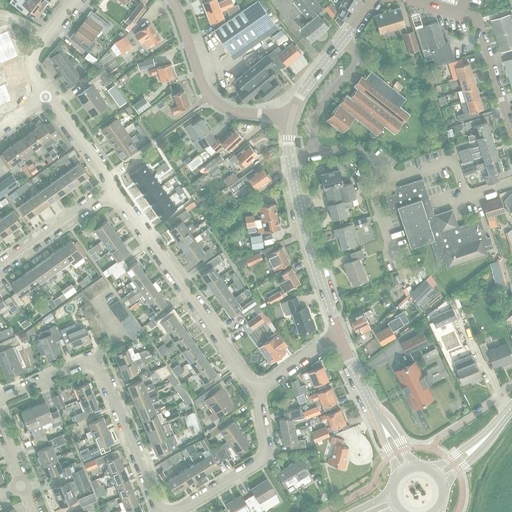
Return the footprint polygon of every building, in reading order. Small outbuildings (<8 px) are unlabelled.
[(24,14),(28,10),(37,17),(45,7),(35,0),(25,0),(25,1),(24,0),(10,0),(9,2),(24,14)] [(206,12),(232,2),(231,0),(225,0),(218,3),(216,0),(207,0),(207,1),(202,3),(206,12)] [(241,12),(230,19),(214,31),(230,55),(275,24),(258,0),(250,6),(241,12)] [(308,15),(311,18),(317,14),(323,9),(315,0),(295,0),(294,1),(306,16),(308,15)] [(353,12),(360,0),(343,0),(338,8),(341,10),(337,17),(345,22),(352,11),(353,12)] [(232,2),(206,12),(210,23),(223,18),(221,12),(226,10),(230,19),(241,12),(238,6),(238,5),(234,7),(232,2)] [(135,22),(145,9),(139,4),(128,17),(135,22)] [(374,16),(379,30),(380,34),(406,26),(400,8),(374,16)] [(511,19),(511,8),(511,9),(511,13),(492,20),(497,36),(511,30),(511,19)] [(88,16),(81,25),(95,36),(100,29),(104,33),(110,26),(91,10),(87,15),(88,16)] [(328,26),(317,14),(311,18),(300,28),(311,40),(328,26)] [(432,58),(434,65),(453,59),(448,42),(444,43),(437,22),(415,29),(425,61),(432,58)] [(151,46),(160,39),(149,24),(140,30),(134,35),(139,42),(142,41),(147,48),(151,46)] [(95,36),(81,25),(74,34),(73,33),(69,38),(89,53),(94,46),(90,42),(95,36)] [(511,30),(497,36),(502,51),(511,48),(511,30)] [(0,49),(13,44),(7,31),(0,33),(0,49)] [(413,31),(403,34),(409,53),(419,50),(413,31)] [(122,54),(132,47),(125,36),(114,43),(122,54)] [(274,73),(285,64),(286,66),(301,54),(292,42),(278,54),(274,50),(267,56),(266,54),(235,80),(242,88),(237,92),(245,100),(257,89),(265,98),(281,85),(273,76),(275,75),(274,73)] [(18,57),(13,44),(0,49),(0,63),(0,64),(18,57)] [(69,84),(79,76),(61,51),(50,58),(69,84)] [(456,79),(460,78),(473,74),(469,62),(463,64),(462,58),(448,63),(454,80),(456,79)] [(139,70),(154,66),(152,60),(137,64),(139,70)] [(161,81),(174,77),(170,63),(150,69),(151,75),(158,73),(161,81)] [(438,75),(450,71),(448,65),(436,68),(438,75)] [(90,84),(99,77),(103,83),(110,78),(106,72),(102,66),(86,78),(90,84)] [(377,135),(384,126),(395,134),(410,114),(400,106),(406,98),(371,70),(365,78),(361,75),(353,86),(357,88),(350,97),(347,94),(326,120),(342,133),(354,117),(377,135)] [(460,78),(463,89),(476,85),(473,74),(460,78)] [(0,106),(12,101),(4,84),(0,85),(0,106)] [(461,102),(480,97),(476,85),(463,89),(467,100),(461,102)] [(91,117),(106,106),(92,86),(77,96),(91,117)] [(181,109),(189,106),(184,91),(173,94),(178,106),(171,108),(173,115),(182,111),(181,109)] [(445,95),(438,97),(441,105),(448,103),(445,95)] [(150,105),(144,96),(132,105),(138,114),(150,105)] [(461,102),(464,113),(458,115),(459,121),(479,115),(478,110),(483,108),(480,97),(461,102)] [(209,131),(210,131),(201,118),(193,124),(191,122),(184,127),(188,133),(194,141),(193,142),(199,151),(215,139),(209,131)] [(469,140),(477,138),(491,134),(487,121),(482,123),(480,118),(465,122),(467,128),(473,126),(475,133),(468,135),(469,140)] [(101,130),(108,140),(123,128),(116,119),(101,130)] [(43,123),(33,131),(42,144),(52,136),(54,140),(60,136),(50,122),(45,126),(43,123)] [(108,140),(115,149),(130,138),(123,128),(108,140)] [(229,151),(243,138),(238,133),(238,131),(237,130),(235,129),(234,128),(215,145),(218,148),(223,144),(229,151)] [(33,131),(22,138),(31,151),(42,144),(33,131)] [(460,156),(495,146),(491,134),(477,138),(479,146),(471,148),(470,147),(459,151),(460,156)] [(25,155),(31,151),(22,138),(12,146),(25,163),(29,160),(25,155)] [(130,138),(115,149),(121,158),(137,147),(130,138)] [(65,141),(61,144),(66,150),(69,148),(65,141)] [(246,166),(258,154),(257,152),(257,151),(255,149),(254,149),(249,144),(236,156),(235,154),(229,160),(233,163),(236,161),(242,167),(245,165),(246,166)] [(21,166),(25,163),(12,146),(2,153),(11,166),(17,161),(21,166)] [(485,162),(499,158),(495,146),(460,156),(462,162),(474,158),(474,157),(482,155),(485,162)] [(204,165),(208,170),(217,165),(224,160),(220,154),(204,165)] [(499,158),(485,162),(476,165),(477,170),(486,167),(488,174),(485,175),(487,184),(499,180),(497,172),(503,170),(499,158)] [(69,170),(78,183),(89,175),(79,162),(69,170)] [(137,186),(152,175),(144,164),(129,175),(137,186)] [(220,170),(217,165),(208,170),(212,176),(220,170)] [(248,179),(251,182),(248,185),(252,190),(255,188),(256,189),(270,178),(269,177),(269,175),(268,173),(266,173),(262,166),(246,177),(244,174),(235,181),(228,186),(233,193),(246,183),(245,181),(248,179)] [(59,177),(68,190),(78,183),(69,170),(59,177)] [(324,189),(326,189),(328,197),(354,190),(352,183),(343,185),(339,170),(320,174),(324,189)] [(234,172),(223,180),(227,186),(238,178),(234,172)] [(14,187),(19,184),(12,174),(7,177),(14,187)] [(145,197),(160,186),(152,175),(137,186),(145,197)] [(14,187),(7,177),(2,181),(9,191),(14,187)] [(49,184),(58,197),(68,190),(59,177),(49,184)] [(9,191),(2,181),(0,182),(0,188),(4,194),(9,191)] [(395,193),(385,196),(390,212),(398,210),(410,245),(410,246),(410,248),(431,241),(438,264),(445,262),(447,268),(488,254),(486,250),(493,247),(490,236),(487,237),(481,219),(458,227),(453,212),(436,218),(432,207),(429,198),(424,183),(409,188),(408,186),(404,188),(403,185),(393,188),(395,193)] [(58,197),(49,184),(39,191),(48,205),(58,197)] [(168,197),(160,186),(145,197),(153,208),(168,197)] [(354,190),(328,197),(330,204),(328,204),(331,219),(346,215),(344,208),(354,206),(352,199),(356,198),(354,190)] [(29,199),(38,212),(48,205),(39,191),(29,199)] [(511,192),(503,201),(508,212),(511,209),(511,192)] [(241,204),(250,198),(246,194),(238,199),(241,204)] [(176,208),(168,197),(153,208),(161,220),(176,209),(176,208)] [(500,198),(494,200),(498,213),(504,211),(500,198)] [(38,212),(29,199),(18,206),(28,219),(38,212)] [(493,215),(494,214),(498,213),(494,200),(489,202),(493,215)] [(193,201),(185,207),(187,211),(196,205),(193,201)] [(497,223),(494,214),(493,215),(489,202),(483,203),(490,226),(497,223)] [(261,219),(276,216),(274,203),(254,207),(255,212),(259,211),(261,219)] [(176,240),(194,227),(191,223),(186,227),(182,221),(190,215),(186,210),(170,221),(173,226),(169,230),(176,240)] [(2,218),(11,231),(22,224),(12,211),(2,218)] [(276,216),(261,219),(262,227),(258,228),(258,233),(279,229),(276,216)] [(11,231),(2,218),(0,219),(0,236),(1,238),(11,231)] [(102,240),(114,231),(107,220),(102,223),(99,218),(84,229),(87,234),(94,229),(102,240)] [(354,221),(356,228),(368,224),(366,218),(354,221)] [(342,249),(356,245),(351,225),(334,230),(336,237),(338,236),(342,249)] [(176,240),(184,251),(197,242),(189,231),(194,227),(176,240)] [(202,238),(209,234),(206,229),(199,234),(202,238)] [(109,251),(122,242),(114,231),(102,240),(109,251)] [(252,249),(263,247),(260,236),(250,237),(252,249)] [(71,240),(61,248),(70,260),(73,264),(83,257),(71,240)] [(112,273),(125,263),(122,258),(130,252),(122,242),(109,251),(117,261),(108,268),(112,273)] [(197,242),(184,251),(192,262),(200,256),(203,261),(213,254),(209,248),(204,252),(197,242)] [(89,249),(92,253),(100,248),(97,244),(89,249)] [(274,270),(289,263),(282,247),(267,254),(274,270)] [(61,248),(51,255),(60,268),(70,260),(61,248)] [(358,259),(365,257),(362,249),(350,254),(352,261),(344,264),(348,275),(350,275),(354,286),(366,281),(358,259)] [(245,259),(248,266),(263,259),(259,252),(245,259)] [(104,254),(97,259),(99,263),(107,258),(104,254)] [(201,274),(208,285),(220,276),(213,267),(223,260),(218,254),(205,264),(209,269),(201,274)] [(50,275),(60,268),(51,255),(41,262),(50,275)] [(41,262),(31,269),(40,282),(50,275),(41,262)] [(132,280),(144,272),(136,262),(128,267),(125,263),(112,273),(115,278),(126,271),(132,280)] [(409,268),(412,274),(424,269),(421,263),(409,268)] [(283,292),(300,283),(291,268),(281,274),(284,278),(277,282),(283,292)] [(502,277),(499,268),(492,269),(494,279),(502,277)] [(31,269),(21,277),(30,289),(40,282),(31,269)] [(144,272),(132,280),(140,291),(151,282),(144,272)] [(230,275),(234,282),(238,279),(234,272),(230,275)] [(86,284),(91,280),(88,275),(83,279),(86,284)] [(104,289),(109,286),(102,276),(97,280),(104,289)] [(220,276),(208,285),(216,295),(225,288),(227,287),(220,276)] [(19,297),(30,289),(21,277),(10,284),(16,292),(11,296),(19,307),(24,303),(19,297)] [(86,284),(83,279),(78,282),(82,287),(86,284)] [(238,289),(243,286),(238,279),(234,282),(238,289)] [(424,279),(409,294),(418,302),(432,288),(424,279)] [(104,289),(97,280),(92,283),(99,293),(104,289)] [(130,303),(143,295),(147,301),(159,293),(151,282),(140,291),(135,294),(127,299),(130,303)] [(87,287),(94,296),(99,293),(92,283),(87,287)] [(94,296),(87,287),(82,291),(88,300),(94,296)] [(216,295),(223,306),(234,297),(227,287),(225,288),(216,295)] [(63,293),(66,298),(71,294),(68,290),(63,293)] [(127,299),(135,294),(132,290),(125,295),(127,299)] [(270,303),(282,297),(279,291),(267,298),(270,303)] [(159,293),(147,301),(154,310),(147,315),(151,321),(165,311),(162,307),(166,303),(159,293)] [(0,308),(6,304),(12,312),(17,308),(9,297),(5,300),(0,294),(0,308)] [(234,297),(223,306),(231,316),(239,311),(242,315),(255,306),(251,300),(241,307),(234,297)] [(299,333),(315,328),(312,319),(311,320),(306,307),(300,310),(296,298),(281,303),(285,315),(292,313),(299,333)] [(82,312),(92,305),(88,300),(79,307),(82,312)] [(112,311),(122,305),(118,300),(109,307),(112,311)] [(86,317),(95,310),(92,305),(82,312),(86,317)] [(126,310),(122,305),(112,311),(116,316),(126,310)] [(46,312),(43,307),(38,311),(41,316),(46,312)] [(370,309),(349,319),(352,325),(351,326),(353,329),(354,329),(355,331),(359,329),(361,333),(370,329),(368,325),(369,325),(365,317),(372,314),(370,309)] [(88,320),(89,322),(98,315),(98,314),(95,310),(86,317),(88,320)] [(116,316),(119,321),(129,314),(126,310),(116,316)] [(165,311),(151,321),(148,323),(151,328),(160,321),(168,332),(180,323),(173,312),(168,315),(165,311)] [(252,328),(264,320),(259,313),(247,322),(252,328)] [(119,321),(123,326),(132,319),(129,314),(119,321)] [(91,328),(102,324),(98,315),(89,322),(91,328)] [(392,331),(402,326),(396,315),(390,319),(391,320),(387,322),(389,326),(376,333),(382,344),(395,336),(392,331)] [(126,331),(136,324),(132,319),(123,326),(126,331)] [(180,323),(168,332),(175,342),(188,333),(180,323)] [(94,334),(105,329),(102,324),(91,328),(94,334)] [(139,329),(136,324),(126,331),(130,336),(139,329)] [(48,359),(60,354),(54,340),(60,338),(54,326),(46,329),(49,334),(39,339),(48,359)] [(81,344),(90,341),(84,326),(67,333),(73,346),(81,343),(81,344)] [(0,339),(12,334),(8,328),(0,331),(0,339)] [(105,329),(94,334),(96,339),(107,335),(105,329)] [(134,341),(143,334),(139,329),(130,336),(134,341)] [(275,360),(285,353),(280,345),(285,341),(277,331),(267,338),(269,340),(263,345),(275,360)] [(188,333),(175,342),(182,352),(195,343),(188,333)] [(403,343),(408,353),(427,343),(422,333),(403,343)] [(12,347),(18,344),(14,336),(2,342),(5,349),(0,351),(0,362),(7,377),(22,370),(12,347)] [(506,364),(511,361),(511,354),(507,343),(489,351),(485,341),(479,344),(485,361),(491,358),(494,366),(505,361),(506,364)] [(195,343),(182,352),(189,362),(202,352),(195,343)] [(160,352),(167,347),(164,344),(157,348),(160,352)] [(140,357),(138,352),(134,353),(131,347),(127,348),(114,354),(119,366),(140,357)] [(160,352),(162,356),(169,351),(167,347),(160,352)] [(140,357),(148,354),(146,349),(138,352),(140,357)] [(477,368),(483,366),(477,351),(471,354),(474,361),(456,369),(462,384),(475,378),(476,381),(482,379),(477,368)] [(196,372),(209,363),(202,352),(189,362),(196,372)] [(124,378),(137,372),(134,365),(142,362),(140,357),(119,366),(124,378)] [(414,362),(396,371),(403,386),(402,386),(406,395),(407,395),(414,409),(422,405),(422,404),(433,398),(426,385),(427,385),(427,384),(432,382),(427,374),(423,376),(422,376),(415,362),(414,362)] [(209,363),(196,372),(203,382),(201,384),(205,389),(215,381),(212,376),(216,373),(209,363)] [(174,372),(181,367),(178,364),(171,369),(174,372)] [(314,385),(328,380),(322,366),(302,374),(305,379),(310,377),(314,385)] [(174,372),(177,376),(184,371),(181,367),(174,372)] [(127,385),(132,397),(147,391),(154,388),(152,383),(145,386),(142,379),(127,385)] [(80,399),(93,394),(88,382),(75,387),(80,399)] [(322,407),(337,401),(331,387),(311,395),(313,401),(319,398),(322,407)] [(216,425),(221,421),(218,416),(233,405),(225,395),(227,394),(222,388),(213,393),(210,389),(197,398),(200,403),(206,400),(214,412),(210,415),(216,425)] [(147,391),(132,397),(137,409),(152,402),(159,399),(157,394),(150,397),(147,391)] [(180,395),(184,400),(188,397),(184,392),(180,395)] [(58,408),(64,406),(59,394),(53,396),(58,408)] [(93,394),(80,399),(85,411),(74,415),(76,421),(92,415),(89,409),(98,406),(93,394)] [(34,407),(41,423),(50,419),(53,427),(62,423),(57,410),(50,413),(45,402),(34,407)] [(142,420),(157,414),(162,412),(160,407),(155,409),(152,402),(137,409),(142,420)] [(304,412),(307,418),(320,413),(317,406),(304,412)] [(41,423),(34,407),(22,412),(28,428),(41,423)] [(281,432),(295,429),(293,417),(300,416),(298,409),(288,411),(289,417),(279,418),(281,432)] [(331,428),(345,423),(339,409),(320,416),(322,421),(328,419),(331,428)] [(142,420),(147,432),(161,426),(180,418),(178,412),(166,417),(166,418),(160,421),(157,414),(142,420)] [(193,426),(198,424),(195,412),(189,414),(193,426)] [(92,415),(76,421),(79,428),(88,424),(91,430),(85,433),(87,438),(93,435),(108,429),(103,417),(94,421),(92,415)] [(221,421),(216,425),(209,431),(213,437),(221,431),(228,441),(241,431),(233,420),(225,426),(221,421)] [(147,432),(152,443),(166,437),(174,434),(172,429),(164,432),(161,426),(147,432)] [(324,427),(309,433),(313,442),(328,436),(324,427)] [(108,429),(93,435),(98,447),(89,451),(91,457),(110,449),(108,443),(113,441),(108,429)] [(295,429),(281,432),(284,444),(293,443),(295,449),(305,447),(304,439),(297,440),(295,429)] [(241,431),(228,441),(236,452),(249,442),(241,431)] [(34,445),(48,440),(45,434),(32,439),(34,445)] [(36,450),(42,463),(57,457),(53,447),(65,442),(61,434),(48,440),(47,440),(49,445),(36,450)] [(330,442),(336,444),(332,458),(329,457),(328,463),(345,468),(346,462),(344,461),(348,447),(342,446),(343,439),(331,436),(330,442)] [(166,437),(152,443),(157,455),(171,449),(172,451),(177,448),(175,442),(169,445),(166,437)] [(206,450),(212,446),(206,437),(200,440),(206,450)] [(221,461),(229,456),(222,445),(214,451),(221,461)] [(211,453),(205,457),(201,451),(196,454),(207,473),(218,466),(211,453)] [(105,475),(110,473),(124,467),(119,455),(113,457),(111,452),(94,459),(97,465),(106,462),(108,468),(104,472),(105,475)] [(207,473),(196,454),(195,452),(189,455),(195,463),(189,467),(197,479),(207,473)] [(173,463),(178,460),(175,454),(170,457),(173,463)] [(61,476),(71,472),(76,470),(73,462),(68,464),(66,460),(59,463),(57,457),(42,463),(47,476),(59,471),(61,476)] [(173,463),(170,457),(160,463),(163,469),(173,463)] [(284,469),(277,473),(280,478),(289,493),(297,489),(295,486),(310,477),(307,473),(299,459),(284,469)] [(129,479),(124,467),(110,473),(115,484),(129,479)] [(178,474),(186,486),(197,479),(189,467),(178,474)] [(76,470),(71,472),(75,480),(68,482),(52,488),(58,503),(64,500),(66,504),(76,500),(70,487),(77,484),(79,489),(89,485),(82,468),(76,470)] [(186,486),(178,474),(167,480),(175,493),(186,486)] [(115,484),(120,496),(134,491),(129,479),(115,484)] [(249,497),(258,511),(264,509),(263,507),(278,498),(267,479),(251,489),(254,494),(249,497)] [(118,503),(121,510),(138,502),(134,491),(120,496),(122,501),(118,503)] [(244,500),(241,495),(225,504),(230,511),(258,511),(249,497),(244,500)] [(87,511),(95,508),(92,502),(82,506),(84,511),(82,511),(87,511)] [(142,511),(138,502),(121,510),(122,511),(142,511)]
